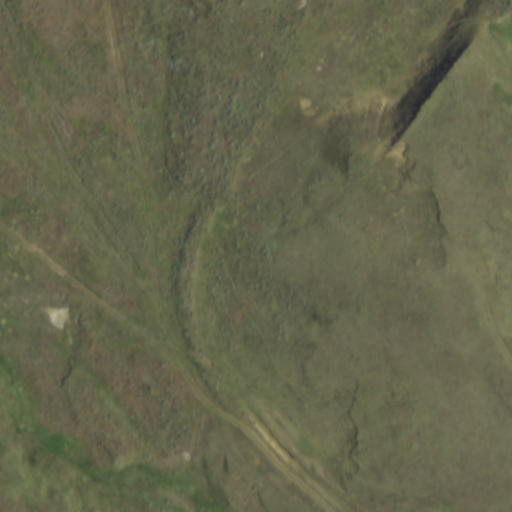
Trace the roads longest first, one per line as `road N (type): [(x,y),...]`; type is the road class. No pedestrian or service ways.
road 1 (track): [(336,511),(199,398),(169,331),(111,0)]
road 2 (track): [(163,289),(0,67)]
